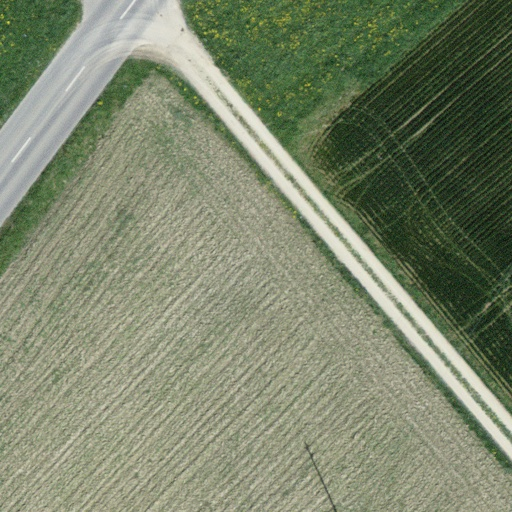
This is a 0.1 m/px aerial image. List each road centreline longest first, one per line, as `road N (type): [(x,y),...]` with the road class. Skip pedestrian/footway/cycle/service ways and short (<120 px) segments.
road 1 (track): [(511,441),(137,0)]
road 2 (tertiary): [(0,177),(134,0)]
